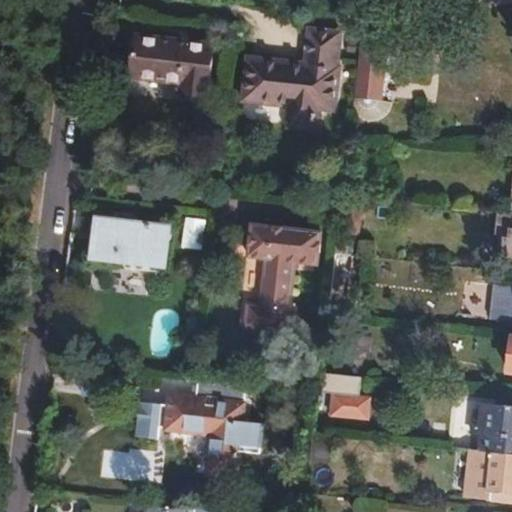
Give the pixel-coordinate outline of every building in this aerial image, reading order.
[(336,71),(340,37),(308,32),(304,67),(247,59),(242,105),(289,111),(286,134),(316,138),(319,114),(333,116),(339,71),(336,71)] [(207,101),(213,50),(135,39),(130,80),(180,87),(180,97),(207,101)] [(379,112),(386,50),(359,48),(358,66),(357,66),(353,118),(356,126),(363,131),(368,132),(374,131),(380,127),(386,121),(392,112),(379,112)] [(511,216),(511,166),(506,166),(502,215),(511,216)] [(358,239),(361,210),(347,210),(344,238),(358,239)] [(511,216),(502,215),(490,214),(490,225),(495,234),(498,239),(496,261),(511,263),(511,216)] [(163,277),(170,232),(98,223),(91,268),(163,277)] [(317,268),(322,236),(253,227),(249,259),(266,261),(260,307),(247,306),(245,328),(288,334),(297,265),(317,268)] [(511,290),(495,289),(492,324),(511,325),(511,290)] [(327,416),(373,418),(374,393),(362,392),(363,374),(329,372),(327,416)] [(244,392),(197,386),(196,404),(168,402),(167,412),(139,409),(135,445),(155,447),(157,434),(210,441),(205,480),(232,483),(235,456),(256,458),(259,429),(239,427),(244,392)] [(484,437),(483,455),(511,457),(511,409),(487,407),(487,415),(472,414),(471,436),(484,437)] [(511,457),(483,455),(470,454),(465,502),(490,504),(491,497),(511,498),(511,457)] [(511,498),(491,497),(490,504),(511,505),(511,498)]
